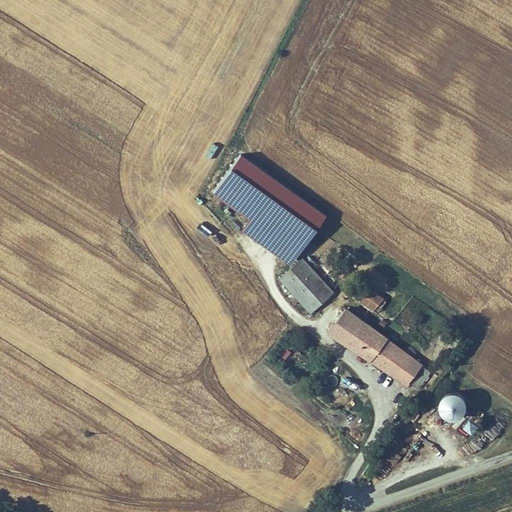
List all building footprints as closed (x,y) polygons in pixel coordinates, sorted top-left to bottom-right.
[(292,263),(328,210),(239,151),(212,190),(249,215),(241,228),(292,263)] [(312,264),(303,255),(284,273),(294,282),(312,264)] [(334,287),(312,264),(294,282),(284,273),(281,276),(312,309),(334,287)] [(370,286),(360,278),(350,289),(361,298),(370,286)] [(382,367),(397,346),(346,307),(330,329),(382,367)] [(406,379),(419,362),(397,346),(382,367),(403,383),(406,379)] [(278,356),(287,359),(290,350),(282,347),(278,356)] [(417,386),(429,369),(419,362),(406,379),(417,386)] [(452,418),(469,401),(452,385),(435,401),(452,418)] [(474,430),(479,419),(468,414),(463,426),(474,430)]
